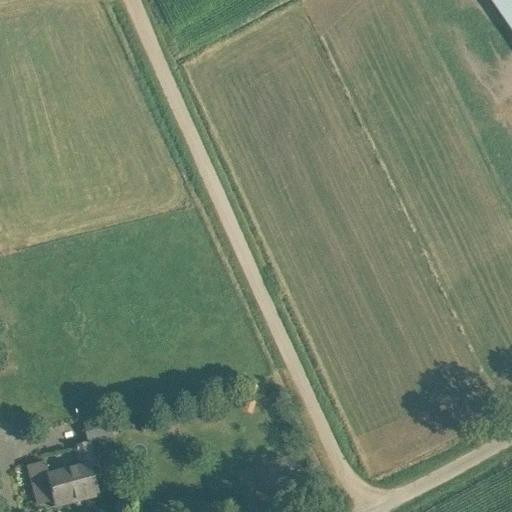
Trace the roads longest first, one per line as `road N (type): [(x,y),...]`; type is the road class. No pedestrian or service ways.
road 1 (track): [(133,0),(361,511)]
road 2 (unclassified): [(361,511),(511,436)]
